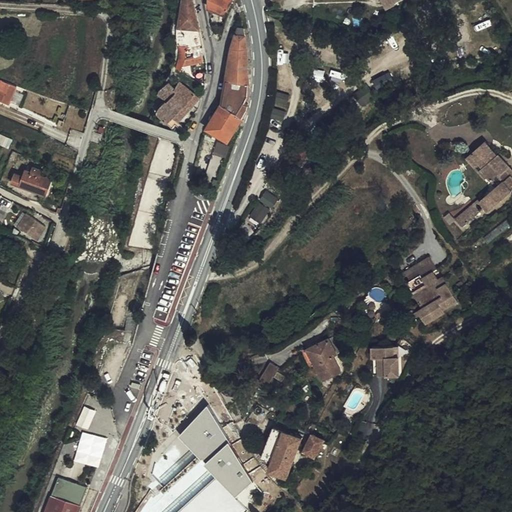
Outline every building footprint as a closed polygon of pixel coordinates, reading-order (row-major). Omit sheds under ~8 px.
[(185,58),(203,53),(191,0),(181,0),(179,29),(177,29),(175,44),(178,44),(175,68),(178,71),(185,58)] [(228,16),(234,0),(232,0),(210,0),(210,6),(228,16)] [(390,0),(380,0),(385,10),(393,7),(391,1),(390,0)] [(393,0),(391,1),(393,7),(396,11),(406,6),(403,0),(393,0)] [(244,35),(243,29),(238,29),(233,45),(230,54),(221,104),(216,114),(232,124),(237,116),(242,119),(246,112),(247,106),(243,103),(248,96),(248,85),(246,60),(245,45),(244,35)] [(195,108),(203,99),(183,81),(180,88),(173,83),(160,98),(166,103),(161,111),(163,116),(173,123),(178,117),(183,122),(189,115),(184,110),(189,104),(195,108)] [(22,94),(26,84),(19,82),(15,91),(22,94)] [(365,85),(355,93),(361,101),(371,93),(365,85)] [(15,91),(11,99),(18,102),(22,94),(15,91)] [(278,93),(275,102),(286,105),(289,95),(278,93)] [(189,115),(195,108),(189,104),(184,110),(189,115)] [(274,109),(271,118),(282,121),(285,112),(274,109)] [(232,124),(216,114),(207,129),(227,143),(242,119),(237,116),(232,124)] [(489,144),(474,156),(483,166),(485,165),(488,169),(485,171),(492,180),(495,184),(503,177),(508,182),(500,189),(489,199),(484,202),(489,208),(483,212),(481,210),(478,213),(481,217),(490,209),(493,213),(503,205),(511,196),(511,173),(511,172),(511,165),(510,163),(508,166),(501,158),(489,144)] [(297,145),(284,160),(285,161),(298,146),(297,145)] [(277,167),(283,172),(302,149),(298,146),(285,161),(284,160),(277,167)] [(302,149),(283,172),(288,177),(295,170),(292,168),(306,152),(302,149)] [(292,168),(295,170),(308,154),(306,152),(292,168)] [(483,166),(474,156),(471,159),(490,182),(492,180),(485,171),(488,169),(485,165),(483,166)] [(504,156),(501,158),(508,166),(510,163),(504,156)] [(18,184),(39,193),(45,179),(39,176),(41,170),(32,166),(30,172),(24,169),(22,176),(14,172),(10,182),(18,185),(18,184)] [(207,185),(209,182),(199,177),(197,181),(207,185)] [(45,179),(39,193),(44,196),(50,181),(45,179)] [(249,212),(259,222),(281,200),(271,190),(249,212)] [(484,202),(489,199),(487,197),(460,220),(467,229),(481,217),(478,213),(481,210),(478,207),(484,202)] [(39,237),(42,233),(36,229),(40,222),(25,213),(18,227),(23,231),(24,229),(39,237)] [(36,229),(42,233),(46,225),(40,222),(36,229)] [(436,275),(440,273),(443,271),(436,259),(411,273),(416,283),(427,277),(428,280),(436,275)] [(445,281),(440,273),(436,275),(441,283),(445,281)] [(441,283),(436,275),(428,280),(427,277),(416,283),(413,284),(428,310),(424,312),(432,325),(451,314),(449,311),(464,303),(450,278),(445,281),(441,283)] [(335,338),(313,348),(328,382),(347,372),(340,356),(343,355),(335,338)] [(378,347),(379,358),(385,357),(386,375),(385,375),(404,375),(404,371),(406,371),(405,357),(400,357),(399,346),(378,347)] [(283,368),(275,363),(263,381),(271,387),(283,368)] [(254,417),(257,419),(259,417),(266,419),(270,411),(262,405),(254,417)] [(246,511),(247,511),(234,498),(252,482),(206,407),(178,437),(197,459),(155,494),(150,490),(136,511),(246,511)] [(278,427),(268,454),(280,458),(289,432),(278,427)] [(280,458),(296,464),(306,438),(300,435),(289,432),(280,458)] [(327,440),(316,435),(307,452),(318,457),(327,440)] [(268,454),(266,459),(277,464),(280,458),(268,454)] [(280,458),(277,464),(275,470),(290,478),(296,464),(280,458)] [(77,511),(79,508),(50,497),(44,511),(77,511)]
